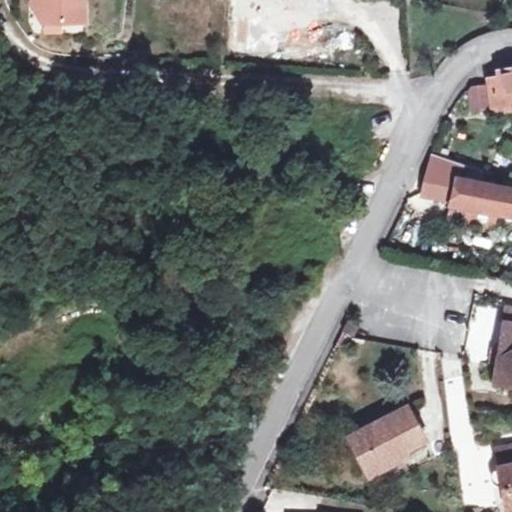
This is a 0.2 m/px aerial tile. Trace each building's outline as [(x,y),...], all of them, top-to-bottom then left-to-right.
[(40,0),(29,0),(29,1),(40,21),(40,0)] [(40,0),(40,21),(82,21),(82,0),(40,0)] [(511,92),(511,69),(497,73),(499,80),(487,81),(493,114),(511,111),(511,107),(510,92),(511,92)] [(471,88),(474,111),(488,110),(484,86),(471,88)] [(511,188),(430,172),(425,191),(452,197),(451,204),(501,213),(511,214),(511,188)] [(48,292),(55,347),(109,341),(102,286),(48,292)] [(343,330),(354,336),(359,325),(348,319),(343,330)] [(511,323),(505,322),(496,381),(511,383),(511,323)] [(406,403),(347,434),(369,476),(428,444),(406,403)] [(499,467),(511,464),(511,444),(495,448),(499,467)] [(507,511),(508,511),(511,511),(511,464),(499,467),(507,511)]
